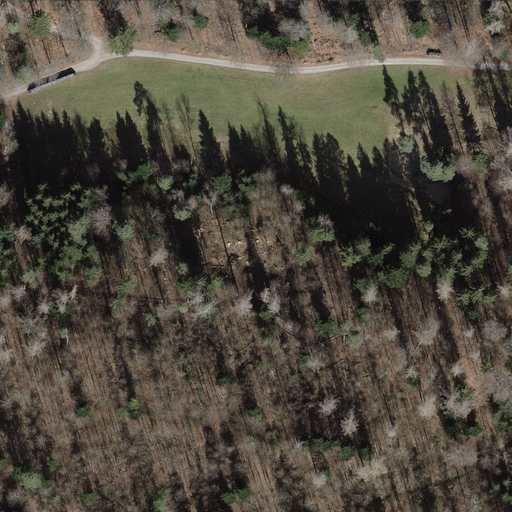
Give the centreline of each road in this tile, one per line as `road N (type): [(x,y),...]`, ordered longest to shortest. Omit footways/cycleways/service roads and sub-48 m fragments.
road 1 (track): [(243,511),(259,480),(237,452),(89,412),(22,336),(10,314),(25,192),(10,94)]
road 2 (track): [(114,50),(296,71),(414,61),(511,67)]
road 3 (track): [(0,1),(114,50)]
road 4 (track): [(0,95),(114,50)]
